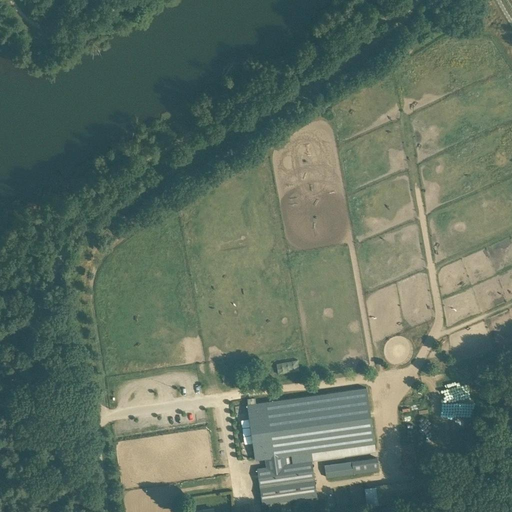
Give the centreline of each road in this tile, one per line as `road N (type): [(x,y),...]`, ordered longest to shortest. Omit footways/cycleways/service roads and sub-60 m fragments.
road 1 (track): [(86,367),(74,296),(99,231),(409,9)]
road 2 (unknown): [(224,397),(381,378),(391,394),(381,413),(390,466)]
